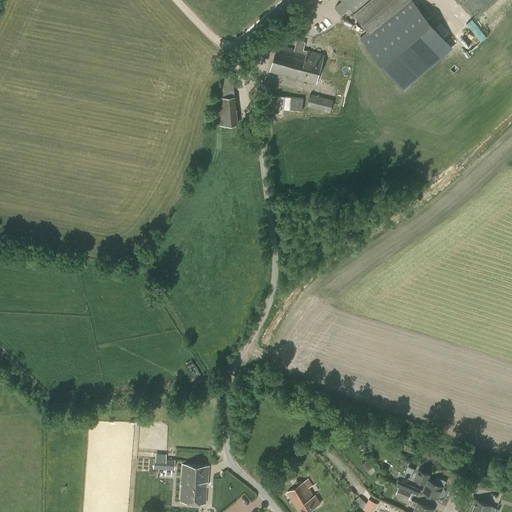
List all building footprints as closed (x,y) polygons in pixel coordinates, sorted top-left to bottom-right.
[(342,14),(350,8),(370,31),(407,0),(328,0),(329,0),(342,0),(343,0),(335,7),(342,14)] [(407,0),(370,31),(361,38),(386,67),(434,27),(412,0),(407,0)] [(467,24),(482,42),(488,37),(474,19),(467,24)] [(316,84),(323,55),(307,50),(307,51),(303,51),(305,42),(297,40),(295,49),(278,44),(270,72),(316,84)] [(218,126),(241,123),(234,73),(223,75),(226,96),(215,98),(218,126)] [(281,94),(272,92),(269,108),(278,110),(281,94)] [(330,112),(334,100),(310,93),(306,106),(330,112)] [(305,98),(287,95),(285,107),(303,110),(305,98)] [(154,458),(154,459),(147,459),(147,467),(153,468),(153,469),(161,469),(166,469),(173,470),(174,463),(174,459),(154,458)] [(373,466),(367,459),(360,464),(366,471),(373,466)] [(207,482),(208,466),(183,464),(180,502),(205,503),(206,482),(207,482)] [(418,468),(413,479),(425,484),(422,492),(438,499),(439,496),(441,497),(443,497),(445,490),(445,489),(443,488),(444,487),(428,480),(431,473),(418,468)] [(418,495),(421,490),(401,481),(399,487),(418,495)] [(298,511),(305,511),(320,504),(315,495),(313,497),(305,482),(287,492),(298,511)] [(418,496),(418,495),(399,487),(396,494),(409,500),(412,493),(418,496)] [(470,510),(473,511),(497,511),(499,509),(475,499),(470,510)] [(432,511),(434,509),(411,500),(409,504),(415,507),(413,511),(432,511)]
